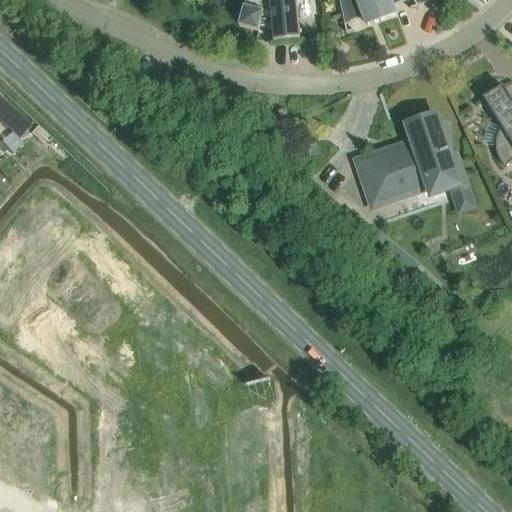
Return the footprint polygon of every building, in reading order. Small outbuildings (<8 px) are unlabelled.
[(301,11),(297,11),(296,0),(245,0),(239,27),(259,33),(259,29),(273,28),(274,43),(300,41),(298,20),(302,20),(301,11)] [(413,0),(339,0),(345,26),(362,20),(365,28),(398,16),(395,7),(413,0)] [(511,101),(503,88),(484,100),(502,129),(500,133),(498,137),(497,141),(496,145),(496,150),(497,154),(498,158),(500,162),(502,166),(505,169),(511,162),(511,101)] [(32,126),(0,96),(0,118),(20,138),(32,126)] [(414,144),(359,163),(374,208),(429,189),(432,197),(450,191),(458,216),(474,211),(463,177),(456,159),(452,160),(437,117),(408,127),(414,144)] [(310,159),(318,158),(317,145),(308,145),(310,159)]
